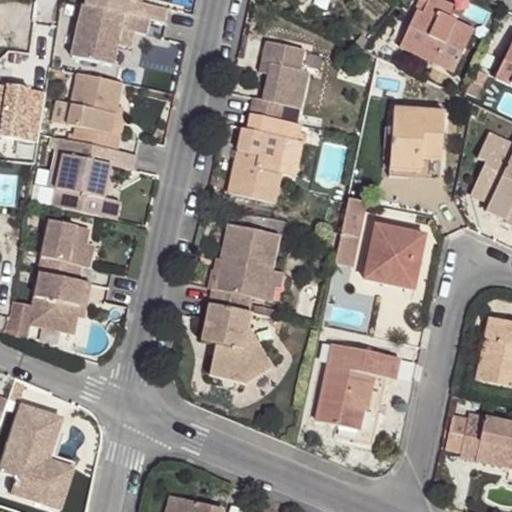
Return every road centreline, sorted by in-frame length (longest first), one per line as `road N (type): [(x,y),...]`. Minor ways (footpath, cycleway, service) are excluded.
road 1 (residential): [(223,0),(138,413)]
road 2 (residential): [(367,511),(138,413)]
road 3 (residential): [(138,413),(0,357)]
